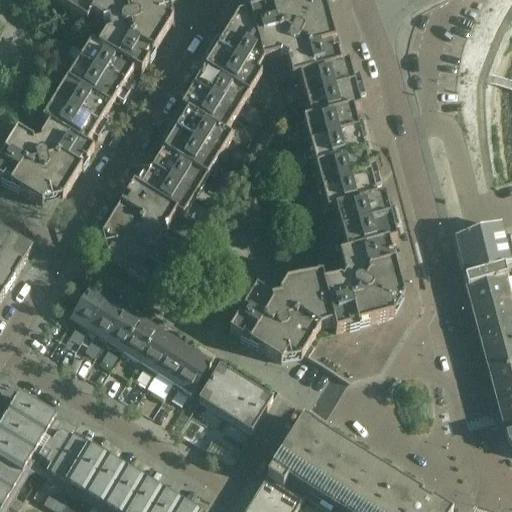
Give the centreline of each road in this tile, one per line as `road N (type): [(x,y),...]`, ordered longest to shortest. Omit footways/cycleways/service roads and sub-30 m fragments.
road 1 (tertiary): [(501,484),(400,128)]
road 2 (residential): [(60,250),(219,0)]
road 3 (residential): [(1,353),(231,496)]
road 4 (residential): [(400,128),(437,122),(448,131),(471,214),(506,206),(511,225)]
